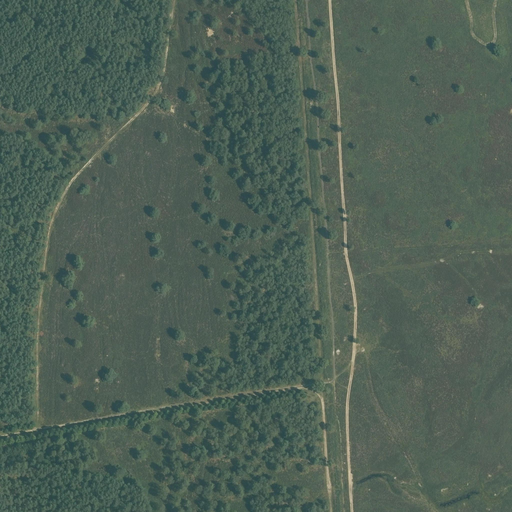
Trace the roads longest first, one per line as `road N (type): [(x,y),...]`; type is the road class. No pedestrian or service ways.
road 1 (track): [(294,0),(330,511)]
road 2 (track): [(37,431),(38,325),(54,212),(77,174),(159,85),(173,0)]
road 3 (track): [(329,0),(355,306),(352,363)]
road 4 (track): [(0,438),(333,385)]
road 5 (track): [(352,363),(351,511)]
